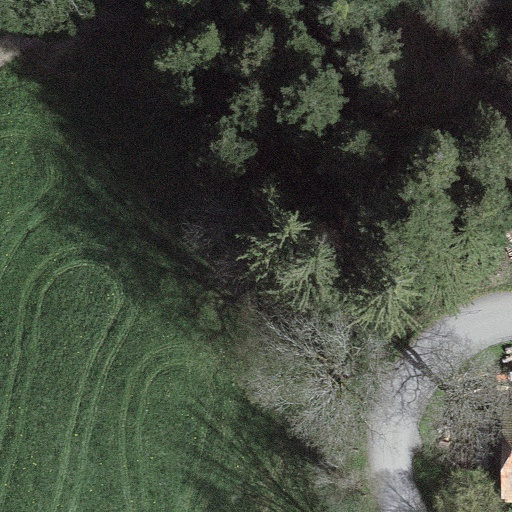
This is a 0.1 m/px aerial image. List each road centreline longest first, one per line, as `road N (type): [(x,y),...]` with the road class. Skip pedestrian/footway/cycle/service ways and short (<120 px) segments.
road 1 (track): [(511,98),(438,47),(362,13),(213,9),(33,41),(0,62)]
road 2 (unclassified): [(417,511),(413,442),(430,389),(457,348),(511,318)]
